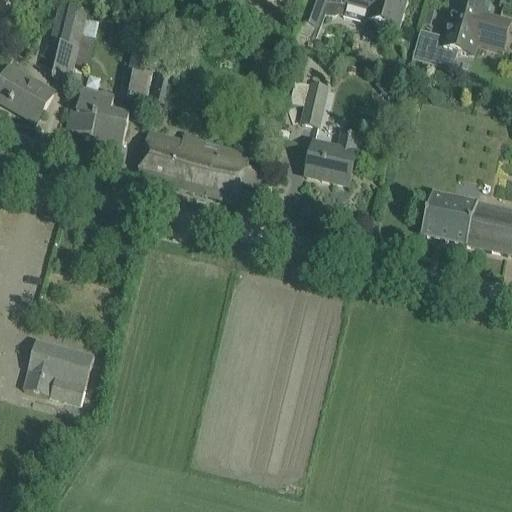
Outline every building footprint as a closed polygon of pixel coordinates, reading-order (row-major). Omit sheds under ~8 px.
[(0,0),(0,18),(10,0),(0,0)] [(322,0),(309,0),(300,28),(316,33),(321,18),(327,1),(322,0)] [(327,1),(321,18),(325,19),(328,21),(336,21),(340,19),(344,6),(367,13),(369,14),(367,22),(375,24),(375,25),(377,29),(381,31),(386,31),(390,29),(390,28),(398,31),(406,4),(406,0),(332,0),(332,3),(327,1)] [(503,55),(511,27),(485,20),(488,7),(462,0),(456,0),(445,41),(421,34),(413,64),(453,75),(459,56),(474,60),(477,48),(503,55)] [(71,10),(61,48),(52,83),(68,87),(71,73),(85,24),(88,14),(71,10)] [(71,73),(86,76),(99,27),(85,24),(71,73)] [(140,42),(137,53),(133,52),(128,76),(134,77),(128,106),(145,110),(151,80),(155,56),(154,56),(157,45),(140,42)] [(151,106),(167,110),(173,89),(177,90),(182,68),(162,63),(151,106)] [(0,90),(0,105),(10,112),(13,107),(39,122),(49,105),(54,97),(11,72),(0,90)] [(295,86),(290,107),(304,111),(299,129),(319,134),(329,92),(310,88),(309,89),(295,86)] [(99,135),(107,137),(105,144),(123,148),(130,120),(110,115),(114,101),(83,93),(77,116),(72,136),(98,142),(99,135)] [(149,136),(142,162),(137,181),(236,207),(249,158),(191,143),(192,140),(184,138),(183,145),(149,136)] [(314,148),(311,161),(306,181),(349,190),(356,157),(354,157),(358,141),(342,137),(339,153),(314,148)] [(433,196),(425,220),(421,239),(511,259),(511,215),(477,207),(478,206),(433,196)] [(94,361),(36,345),(31,364),(29,375),(24,393),(49,400),(54,382),(86,391),(94,361)]
